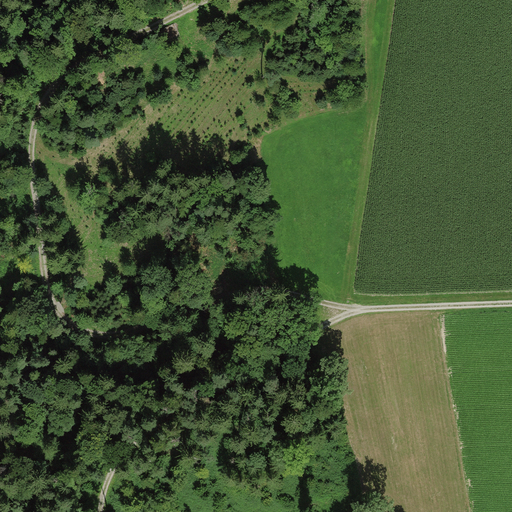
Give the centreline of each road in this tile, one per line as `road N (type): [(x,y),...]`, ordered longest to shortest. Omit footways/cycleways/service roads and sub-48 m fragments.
road 1 (track): [(200,0),(58,70),(39,99),(30,129),(45,287),(63,319),(124,337),(234,289),(356,311),(511,305)]
road 2 (track): [(98,511),(107,469),(129,438),(287,341),(356,311)]
